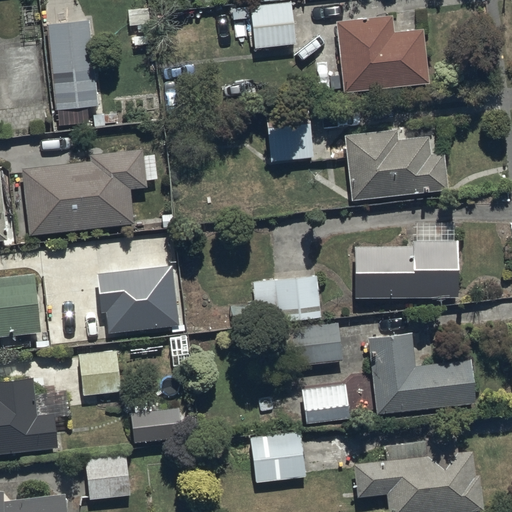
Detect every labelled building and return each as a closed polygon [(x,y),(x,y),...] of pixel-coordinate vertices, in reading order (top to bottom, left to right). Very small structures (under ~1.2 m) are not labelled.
[(259,0),(256,0),(230,3),(231,16),(249,14),(252,42),(292,38),(288,0),(259,0)] [(390,9),(335,14),(342,86),(428,78),(422,22),(391,25),(390,9)] [(97,101),(88,13),(43,18),(52,106),(97,101)] [(140,22),(116,26),(122,61),(146,57),(140,22)] [(264,111),(268,155),(310,152),(307,108),(264,111)] [(394,123),(344,128),(349,193),(444,185),(441,147),(429,148),(428,129),(395,132),(394,123)] [(89,154),(21,161),(28,230),(131,219),(127,180),(155,177),(152,150),(143,151),(142,143),(89,149),(89,154)] [(411,239),(352,240),(353,291),(455,290),(455,235),(453,235),(452,216),(415,216),(415,235),(411,235),(411,239)] [(154,235),(145,236),(146,255),(174,253),(172,225),(153,227),(154,235)] [(103,230),(64,234),(68,278),(94,276),(95,289),(109,288),(103,230)] [(29,264),(0,268),(0,328),(37,324),(29,264)] [(317,270),(251,273),(253,316),(319,312),(317,270)] [(338,354),(336,317),(268,321),(270,346),(293,345),(294,357),(338,354)] [(410,325),(366,329),(373,408),(473,399),(469,352),(413,358),(410,325)] [(114,339),(76,343),(81,389),(119,385),(114,339)] [(0,447),(55,441),(51,407),(37,409),(32,370),(0,373),(0,447)] [(343,380),(301,383),(304,417),(346,414),(343,380)] [(426,450),(382,454),(353,456),(356,490),(385,487),(387,511),(406,511),(480,504),(477,468),(472,468),(470,444),(455,445),(454,428),(427,431),(427,436),(424,436),(426,450)] [(299,430),(249,436),(253,477),(303,471),(299,430)] [(125,448),(84,452),(88,493),(129,489),(125,448)] [(1,486),(0,486),(0,511),(65,511),(62,486),(2,493),(1,486)]
